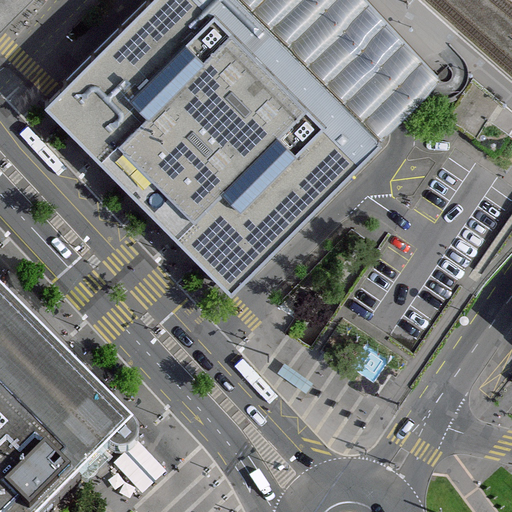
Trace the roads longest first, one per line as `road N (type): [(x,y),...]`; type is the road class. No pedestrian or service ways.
road 1 (primary): [(330,485),(0,125)]
road 2 (primary): [(0,193),(216,428),(274,511)]
road 3 (tertiary): [(376,490),(511,295)]
